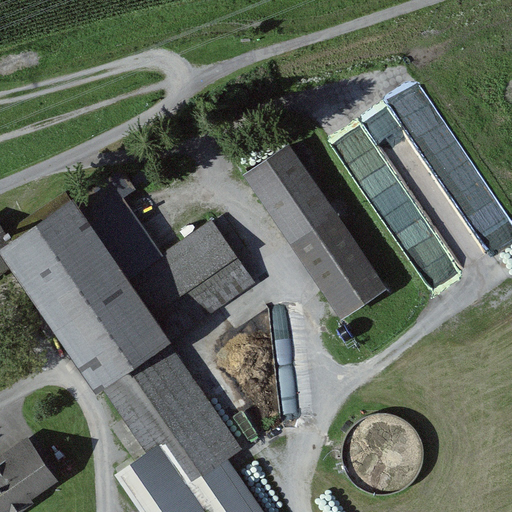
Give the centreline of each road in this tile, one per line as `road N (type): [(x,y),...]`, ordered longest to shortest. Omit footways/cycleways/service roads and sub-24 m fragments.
road 1 (unclassified): [(0,186),(285,45),(432,0)]
road 2 (track): [(0,137),(167,83),(204,83),(131,61),(0,99)]
